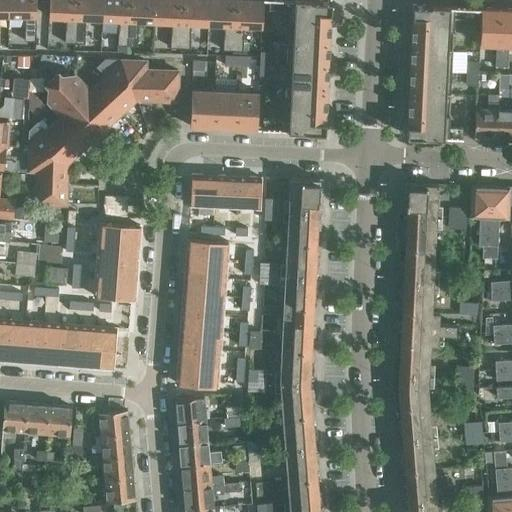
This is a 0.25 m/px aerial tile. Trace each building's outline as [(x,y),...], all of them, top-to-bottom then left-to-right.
[(0,0),(0,14),(9,15),(8,0),(0,0)] [(36,28),(36,0),(8,0),(9,15),(25,15),(25,28),(36,28)] [(76,0),(49,0),(49,16),(66,16),(65,30),(75,30),(76,0)] [(103,0),(76,0),(75,30),(85,31),(86,17),(102,18),(103,0)] [(128,33),(129,0),(103,0),(102,18),(119,19),(118,32),(128,33)] [(155,21),(156,0),(129,0),(128,33),(138,33),(139,20),(155,21)] [(181,35),(182,0),(156,0),(155,21),(171,21),(171,35),(181,35)] [(208,23),(208,0),(182,0),(181,35),(191,35),(191,22),(208,23)] [(234,38),(235,0),(208,0),(208,23),(224,24),(224,37),(234,38)] [(262,0),(235,0),(234,38),(243,38),(244,25),(262,26),(262,0)] [(276,0),(268,0),(269,10),(276,10),(276,0)] [(284,0),(276,0),(276,10),(284,10),(284,0)] [(331,23),(332,0),(325,0),(284,0),(284,10),(289,11),(289,21),(331,23)] [(413,4),(412,27),(454,29),(454,18),(460,19),(460,6),(413,4)] [(460,6),(460,19),(467,19),(468,7),(460,6)] [(468,7),(467,19),(475,19),(475,7),(468,7)] [(503,8),(481,7),(479,44),(496,45),(502,45),(503,8)] [(511,8),(503,8),(502,45),(508,45),(511,45),(511,8)] [(331,23),(289,21),(288,43),(330,45),(331,23)] [(454,29),(412,27),(411,48),(453,50),(454,29)] [(25,40),(36,40),(36,28),(25,28),(25,40)] [(65,30),(65,42),(75,42),(75,30),(65,30)] [(75,42),(85,43),(85,31),(75,30),(75,42)] [(118,32),(118,44),(128,45),(128,33),(118,32)] [(128,45),(137,45),(138,33),(128,33),(128,45)] [(171,35),(170,47),(180,48),(181,35),(171,35)] [(180,48),(190,48),(191,35),(181,35),(180,48)] [(234,38),(224,37),(223,50),(233,50),(234,38)] [(233,50),(243,51),(243,38),(234,38),(233,50)] [(287,64),(328,66),(330,45),(288,43),(287,64)] [(496,45),(495,55),(507,56),(508,45),(502,45),(496,45)] [(453,50),(411,48),(410,70),(452,72),(453,50)] [(271,52),(261,51),(260,63),(270,63),(271,52)] [(237,56),(225,55),(225,65),(237,66),(237,56)] [(507,56),(495,55),(495,66),(507,66),(507,56)] [(250,56),(237,56),(237,66),(249,66),(250,56)] [(105,74),(132,102),(135,99),(144,99),(145,69),(146,60),(106,58),(98,66),(105,74)] [(205,61),(193,60),(192,70),(204,71),(205,61)] [(478,61),(468,61),(467,72),(477,73),(478,61)] [(260,75),(270,75),(270,63),(260,63),(260,75)] [(286,86),(327,88),(328,66),(287,64),(286,86)] [(145,69),(144,99),(161,99),(162,69),(145,69)] [(162,69),(161,99),(177,100),(178,70),(162,69)] [(452,72),(410,70),(409,91),(451,93),(452,72)] [(53,78),(102,130),(116,117),(89,89),(77,76),(62,75),(59,72),(53,78)] [(467,72),(466,84),(476,85),(477,73),(467,72)] [(498,94),(508,94),(508,73),(499,72),(498,94)] [(89,89),(116,117),(132,102),(105,74),(89,89)] [(14,75),(12,90),(24,92),(24,89),(28,90),(30,77),(14,75)] [(61,115),(88,144),(102,130),(53,78),(46,84),(49,87),(49,102),(61,115)] [(327,88),(286,86),(285,107),(326,109),(327,88)] [(214,90),(192,89),(190,126),(213,127),(214,90)] [(213,127),(234,128),(236,91),(214,90),(213,127)] [(257,129),(259,92),(236,91),(234,128),(257,129)] [(451,93),(409,91),(408,113),(450,115),(451,93)] [(5,96),(4,104),(0,107),(0,115),(23,118),(25,98),(5,96)] [(278,130),(325,132),(326,109),(285,107),(284,118),(279,117),(278,130)] [(474,137),(497,138),(498,109),(475,108),(474,137)] [(497,138),(511,138),(511,109),(498,109),(497,138)] [(450,115),(408,113),(407,136),(455,138),(455,126),(449,125),(450,115)] [(34,126),(68,162),(88,144),(61,115),(45,131),(38,123),(34,126)] [(271,117),(263,117),(263,129),(270,129),(271,117)] [(270,129),(278,130),(279,117),(271,117),(270,129)] [(0,144),(6,145),(9,120),(0,119),(0,144)] [(26,169),(37,170),(67,171),(68,162),(34,126),(30,130),(29,162),(26,162),(26,169)] [(463,126),(455,126),(455,138),(463,138),(463,126)] [(26,172),(26,169),(26,162),(5,159),(6,145),(0,144),(0,170),(3,171),(15,171),(26,172)] [(26,177),(26,186),(67,187),(67,171),(37,170),(37,178),(26,177)] [(192,172),(190,204),(213,205),(215,173),(192,172)] [(215,173),(213,205),(236,206),(237,174),(215,173)] [(237,174),(236,206),(260,207),(261,175),(237,174)] [(290,177),(288,210),(318,211),(318,203),(322,203),(323,179),(290,177)] [(407,207),(407,215),(436,216),(438,183),(404,182),(403,207),(407,207)] [(483,243),(486,243),(488,243),(491,186),(472,185),(471,216),(480,216),(479,243),(483,243)] [(67,187),(26,186),(25,201),(36,201),(36,202),(66,203),(67,187)] [(491,186),(488,243),(497,243),(499,217),(508,217),(509,186),(491,186)] [(129,212),(129,193),(107,193),(107,211),(129,212)] [(0,216),(13,218),(15,199),(0,197),(0,216)] [(266,201),(266,209),(282,210),(282,198),(266,197),(266,201)] [(282,210),(266,209),(266,218),(281,219),(282,210)] [(288,210),(286,242),(316,244),(317,229),(320,229),(321,225),(321,219),(318,219),(318,211),(288,210)] [(406,233),(405,247),(435,248),(436,216),(407,215),(406,223),(403,223),(402,228),(403,233),(406,233)] [(466,218),(454,217),(453,225),(466,226),(466,218)] [(0,229),(8,230),(9,221),(5,221),(0,220),(0,229)] [(10,221),(9,230),(12,230),(13,226),(14,226),(17,224),(17,222),(10,221)] [(100,221),(99,239),(139,242),(141,224),(100,221)] [(46,223),(44,238),(58,240),(60,224),(46,223)] [(76,226),(75,238),(83,238),(84,226),(76,226)] [(187,236),(185,255),(227,259),(228,240),(187,236)] [(75,238),(74,250),(82,250),(83,238),(75,238)] [(99,239),(97,258),(138,261),(139,242),(99,239)] [(286,242),(285,274),(315,276),(315,268),(318,268),(319,263),(319,258),(316,258),(316,244),(286,242)] [(497,256),(497,243),(488,243),(486,243),(483,243),(482,255),(486,255),(497,256)] [(39,257),(59,259),(60,248),(40,247),(39,257)] [(404,271),(404,279),(433,280),(435,248),(405,247),(404,261),(401,261),(401,266),(401,271),(404,271)] [(245,248),(244,260),(252,261),(253,249),(245,248)] [(37,253),(23,251),(23,260),(36,261),(37,253)] [(185,255),(184,273),(225,276),(227,259),(185,255)] [(496,268),(497,256),(486,255),(485,267),(496,268)] [(97,258),(96,276),(137,279),(138,261),(97,258)] [(23,264),(23,274),(34,275),(36,261),(23,260),(23,264)] [(244,260),(243,272),(251,272),(252,261),(244,260)] [(73,262),(72,274),(80,275),(81,263),(73,262)] [(259,262),(259,273),(278,274),(278,262),(259,262)] [(45,282),(66,284),(67,268),(46,266),(45,282)] [(462,271),(461,281),(477,282),(478,273),(462,271)] [(184,273),(182,291),(224,294),(225,276),(184,273)] [(278,274),(259,273),(259,282),(278,282),(278,274)] [(72,274),(71,286),(80,287),(80,275),(72,274)] [(285,274),(283,305),(313,307),(314,293),(317,293),(318,288),(317,284),(314,283),(315,276),(285,274)] [(96,276),(95,294),(135,297),(137,279),(96,276)] [(403,297),(402,309),(432,312),(433,280),(404,279),(403,287),(400,287),(399,292),(400,297),(403,297)] [(511,279),(490,280),(491,290),(511,288),(511,279)] [(477,282),(461,281),(460,290),(476,292),(477,282)] [(242,284),(242,296),(250,296),(250,284),(242,284)] [(511,298),(511,288),(491,290),(491,299),(511,298)] [(0,289),(0,296),(10,298),(10,290),(0,289)] [(10,290),(10,298),(22,299),(22,291),(10,290)] [(182,291),(181,309),(223,312),(224,294),(182,291)] [(242,296),(241,308),(249,308),(250,296),(242,296)] [(70,299),(69,307),(82,308),(82,300),(70,299)] [(82,300),(82,308),(93,309),(93,301),(82,300)] [(480,301),(470,301),(469,314),(479,315),(480,301)] [(100,302),(100,309),(111,310),(112,303),(100,302)] [(283,305),(282,315),(313,317),(313,307),(283,305)] [(181,309),(180,327),(221,330),(223,312),(181,309)] [(402,309),(401,320),(439,323),(439,312),(432,312),(402,309)] [(282,315),(281,349),(311,350),(311,336),(313,336),(315,331),(315,326),(312,326),(313,317),(282,315)] [(0,316),(0,358),(5,359),(8,317),(0,316)] [(8,317),(5,359),(23,361),(26,319),(8,317)] [(26,319),(23,361),(41,362),(44,320),(26,319)] [(44,320),(41,362),(59,364),(62,322),(44,320)] [(240,320),(239,332),(247,332),(248,321),(240,320)] [(400,331),(400,343),(430,345),(430,343),(438,344),(438,333),(455,333),(455,332),(456,324),(439,323),(401,320),(401,322),(399,322),(397,327),(398,331),(400,331)] [(62,322),(59,364),(77,365),(80,323),(62,322)] [(511,322),(492,324),(493,334),(511,332),(511,322)] [(80,323),(77,365),(95,366),(98,324),(80,323)] [(98,324),(95,366),(113,368),(116,326),(98,324)] [(180,327),(178,345),(220,348),(221,330),(180,327)] [(250,347),(261,347),(262,329),(252,328),(250,347)] [(239,332),(238,344),(246,345),(247,332),(239,332)] [(511,341),(511,332),(493,334),(484,334),(485,343),(511,341)] [(399,365),(399,373),(429,374),(430,345),(400,343),(399,355),(397,355),(396,360),(396,365),(399,365)] [(178,345),(177,363),(219,366),(220,348),(178,345)] [(281,349),(279,382),(309,383),(310,374),(312,374),(314,370),(313,365),(310,364),(311,350),(281,349)] [(237,356),(236,368),(244,368),(245,356),(237,356)] [(486,370),(511,368),(511,359),(478,361),(478,370),(486,370)] [(177,363),(176,381),(217,385),(219,366),(177,363)] [(236,368),(235,380),(243,380),(244,368),(236,368)] [(511,378),(511,368),(486,370),(486,375),(496,374),(496,379),(511,378)] [(462,369),(461,376),(473,377),(474,370),(462,369)] [(248,370),(248,381),(265,382),(265,370),(248,370)] [(399,391),(400,405),(429,403),(428,387),(429,374),(399,373),(399,381),(397,380),(396,385),(396,390),(399,391)] [(473,377),(461,376),(461,384),(473,385),(473,377)] [(265,382),(248,381),(248,390),(265,390),(265,382)] [(279,382),(282,416),(312,414),(311,399),(313,399),(314,394),(313,390),(310,390),(309,383),(279,382)] [(511,396),(511,385),(496,387),(488,388),(489,398),(511,396)] [(175,398),(177,420),(205,418),(204,395),(175,398)] [(73,432),(74,401),(6,398),(4,429),(73,432)] [(226,402),(227,416),(239,415),(238,409),(239,409),(238,401),(226,402)] [(402,430),(402,438),(432,436),(429,403),(400,405),(401,420),(398,421),(397,426),(399,430),(402,430)] [(131,406),(100,408),(108,498),(139,496),(131,406)] [(283,433),(285,448),(314,446),(313,438),(317,437),(317,433),(316,428),(313,428),(312,414),(282,416),(283,433)] [(239,415),(227,416),(228,424),(239,423),(239,415)] [(177,420),(179,442),(207,440),(205,418),(177,420)] [(487,432),(491,431),(499,431),(511,430),(511,420),(487,422),(487,432)] [(469,425),(469,434),(481,433),(480,424),(469,425)] [(511,439),(511,430),(499,431),(491,431),(491,441),(511,439)] [(481,433),(469,434),(470,442),(481,442),(481,433)] [(404,456),(405,470),(435,468),(432,436),(402,438),(403,446),(400,446),(399,451),(401,456),(404,456)] [(247,441),(249,450),(265,449),(264,439),(247,441)] [(179,442),(181,465),(209,462),(221,461),(220,451),(208,452),(207,440),(179,442)] [(234,460),(236,460),(246,459),(245,445),(233,446),(234,460)] [(285,448),(287,480),(317,478),(315,463),(318,463),(319,458),(318,453),(315,454),(314,446),(285,448)] [(265,449),(249,450),(250,461),(267,459),(265,449)] [(494,462),(495,468),(504,467),(507,467),(505,450),(503,451),(494,451),(494,462)] [(494,451),(484,452),(485,463),(494,462),(494,451)] [(246,459),(236,460),(237,472),(247,471),(246,459)] [(467,461),(469,483),(480,483),(478,460),(467,461)] [(181,465),(183,487),(211,484),(223,483),(223,474),(210,475),(209,462),(181,465)] [(488,496),(489,511),(508,511),(504,467),(495,468),(497,496),(488,496)] [(407,494),(407,502),(437,499),(435,468),(405,470),(406,484),(403,484),(402,489),(404,494),(407,494)] [(287,480),(289,511),(319,510),(318,502),(321,502),(322,497),(321,492),(318,492),(317,478),(287,480)] [(183,487),(185,508),(213,506),(212,494),(224,493),(224,491),(239,490),(238,482),(211,484),(183,487)] [(468,488),(469,496),(481,495),(480,487),(468,488)] [(481,495),(469,496),(469,504),(481,503),(481,495)] [(438,511),(437,499),(407,502),(408,510),(404,510),(404,511),(438,511)] [(258,503),(258,511),(275,511),(274,501),(258,503)]
